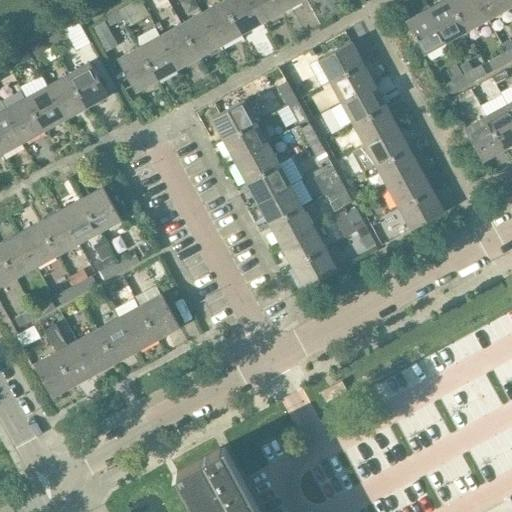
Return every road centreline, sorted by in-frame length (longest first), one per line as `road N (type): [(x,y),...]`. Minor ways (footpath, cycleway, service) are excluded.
road 1 (residential): [(271,359),(511,228)]
road 2 (residential): [(46,483),(271,359)]
road 3 (residential): [(271,359),(156,148)]
